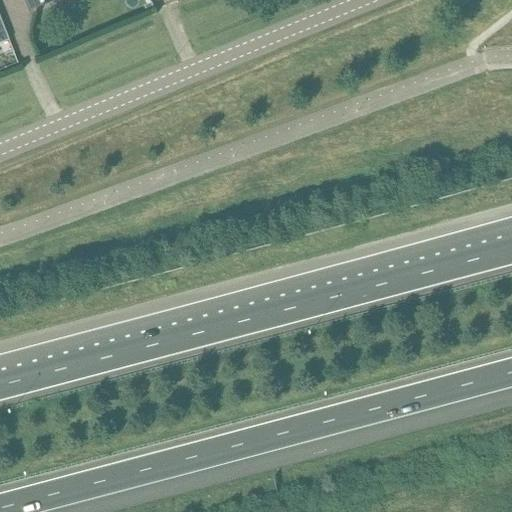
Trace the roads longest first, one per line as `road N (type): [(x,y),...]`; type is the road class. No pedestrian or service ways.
road 1 (motorway): [(511,249),(0,387)]
road 2 (motorway): [(0,508),(511,372)]
road 3 (unclassified): [(0,149),(365,0)]
